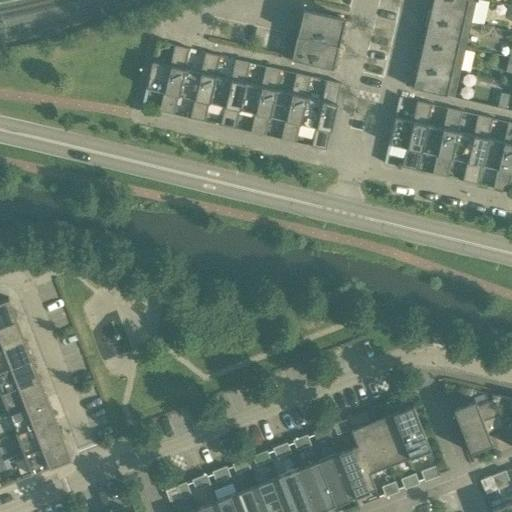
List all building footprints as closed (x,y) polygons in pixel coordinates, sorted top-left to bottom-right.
[(436,0),(434,13),(472,21),(477,0),(436,0)] [(303,11),(297,35),(336,44),(341,21),(340,19),(303,11)] [(434,13),(428,38),(466,47),(472,21),(434,13)] [(336,44),(297,35),(291,61),(330,70),(336,44)] [(428,38),(422,64),(460,73),(466,47),(428,38)] [(159,112),(173,115),(188,49),(174,46),(170,66),(154,62),(159,42),(157,42),(141,108),(144,108),(148,89),(163,93),(159,112)] [(189,119),(203,122),(218,56),(205,53),(200,73),(185,69),(189,49),(188,49),(173,115),(174,115),(178,96),(194,100),(189,119)] [(220,126),(233,129),(249,63),(235,60),(231,80),(215,76),(220,56),(218,56),(203,122),(204,123),(209,103),(224,107),(220,126)] [(250,133),(264,136),(279,70),(266,67),(261,87),(246,83),(250,63),(249,63),(233,129),(235,130),(239,110),(255,114),(250,133)] [(460,73),(422,64),(416,90),(454,99),(460,73)] [(281,140),(294,143),(310,77),(296,74),(291,94),(276,90),(281,70),(279,70),(264,136),(265,137),(270,117),(285,121),(281,140)] [(310,77),(294,143),(296,144),(300,125),(315,128),(311,147),(326,151),(341,84),(326,81),(322,101),(306,97),(311,77),(310,77)] [(498,106),(506,108),(509,95),(501,93),(498,106)] [(401,168),(415,171),(430,105),(417,102),(412,122),(397,118),(401,98),(399,98),(384,164),(386,165),(390,146),(406,149),(401,168)] [(432,175),(445,178),(461,112),(447,109),(443,129),(427,125),(432,105),(430,105),(415,171),(416,172),(421,153),(436,156),(432,175)] [(462,182),(476,185),(491,119),(478,116),(473,136),(458,132),(462,112),(461,112),(445,178),(447,179),(451,160),(467,163),(462,182)] [(493,189),(506,192),(511,167),(511,123),(508,123),(503,143),(488,139),(493,120),(491,119),(476,185),(477,186),(482,167),(497,170),(493,189)] [(0,301),(0,324),(15,319),(11,310),(12,309),(10,308),(8,301),(8,299),(0,301)] [(0,324),(0,347),(23,339),(22,339),(19,331),(20,329),(18,328),(16,321),(16,320),(15,319),(0,324)] [(0,347),(0,370),(31,359),(30,359),(27,350),(28,349),(26,348),(23,341),(24,340),(23,339),(0,347)] [(0,370),(0,394),(38,380),(38,379),(39,377),(37,377),(35,370),(35,369),(34,368),(31,361),(32,359),(31,359),(0,370)] [(0,394),(8,414),(47,399),(46,398),(42,390),(43,389),(42,388),(40,383),(40,381),(39,380),(38,380),(0,394)] [(511,399),(491,394),(493,399),(494,399),(500,414),(499,414),(504,426),(511,447),(511,399)] [(8,414),(16,434),(54,420),(54,419),(54,417),(53,416),(50,410),(51,409),(49,408),(47,401),(47,399),(8,414)] [(493,399),(477,405),(475,400),(473,400),(474,403),(455,410),(454,408),(452,409),(470,453),(471,452),(470,450),(489,443),(490,445),(492,444),(487,432),(504,426),(499,414),(500,414),(494,399),(493,399)] [(392,414),(391,414),(409,458),(408,455),(427,448),(428,450),(430,450),(413,406),(411,406),(412,408),(393,416),(392,414)] [(372,421),(371,422),(389,466),(388,463),(407,456),(408,458),(409,458),(391,414),(392,416),(373,424),(372,421)] [(337,435),(350,430),(351,430),(347,419),(333,425),(337,435)] [(16,434),(23,454),(62,440),(63,439),(61,438),(58,430),(59,428),(57,428),(55,423),(56,421),(54,420),(16,434)] [(350,430),(357,448),(358,448),(367,471),(369,471),(387,464),(388,466),(389,466),(371,422),(372,424),(353,432),(352,429),(351,430),(350,430)] [(313,433),(317,443),(331,437),(327,427),(313,433)] [(292,441),(296,451),(311,445),(307,435),(292,441)] [(62,440),(23,454),(31,475),(71,460),(71,459),(69,459),(66,450),(66,448),(65,448),(62,440)] [(291,453),(287,443),(272,448),(276,459),(291,453)] [(338,453),(337,453),(354,497),(355,497),(354,495),(373,487),(374,490),(376,489),(369,471),(367,471),(358,448),(357,448),(339,455),(338,453)] [(271,461),(267,451),(252,456),(256,467),(271,461)] [(318,461),(317,461),(334,505),(335,505),(334,502),(353,495),(354,497),(337,453),(338,456),(319,463),(318,461)] [(250,469),(246,459),(232,464),(236,474),(250,469)] [(298,468),(297,469),(313,511),(314,511),(314,510),(333,503),(334,505),(317,461),(317,463),(299,471),(298,468)] [(3,462),(0,463),(0,477),(8,474),(3,462)] [(440,476),(439,474),(436,465),(420,471),(424,482),(440,476)] [(230,477),(226,466),(212,472),(216,482),(230,477)] [(278,476),(277,476),(290,511),(309,511),(313,511),(297,469),(296,469),(297,471),(278,479),(278,476)] [(505,471),(492,476),(497,489),(510,484),(505,471)] [(192,480),(196,490),(210,485),(206,474),(192,480)] [(400,479),(404,489),(419,484),(415,474),(400,479)] [(497,489),(492,476),(491,475),(480,480),(485,495),(497,490),(497,489)] [(257,484),(267,511),(290,511),(277,476),(276,477),(277,479),(258,486),(257,484)] [(381,487),(385,497),(399,492),(395,481),(381,487)] [(191,496),(186,482),(176,486),(182,500),(191,496)] [(237,492),(236,492),(244,511),(267,511),(257,484),(256,485),(257,487),(238,494),(237,492)] [(165,491),(169,502),(180,497),(176,486),(165,491)] [(217,500),(216,500),(220,511),(244,511),(236,492),(236,493),(237,495),(218,502),(217,500)] [(197,508),(196,508),(197,511),(220,511),(216,500),(217,503),(198,510),(197,508)] [(511,511),(511,500),(511,501),(511,502),(511,503),(493,510),(492,508),(491,509),(492,511),(511,511)]
